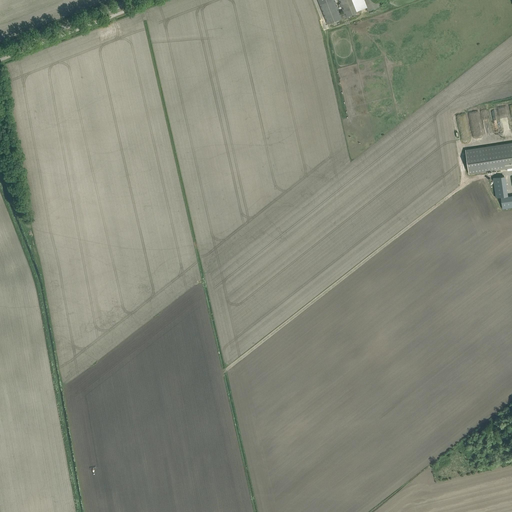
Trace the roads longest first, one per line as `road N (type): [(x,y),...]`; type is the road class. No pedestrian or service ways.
road 1 (track): [(227,369),(473,179)]
road 2 (tertiary): [(0,51),(133,0)]
